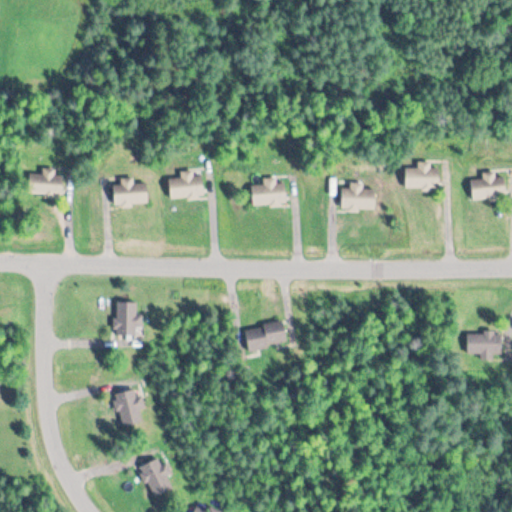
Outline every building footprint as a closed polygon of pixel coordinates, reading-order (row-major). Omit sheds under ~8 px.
[(406,189),(441,189),(441,167),(431,167),(431,162),(418,162),(418,167),(406,167),(406,189)] [(30,171),(30,195),(63,195),(63,175),(55,175),(55,171),(30,171)] [(473,200),(508,197),(506,174),(497,175),(497,172),(482,173),(483,179),(471,180),(473,200)] [(264,185),(253,185),(253,204),(286,204),(286,183),(278,183),(278,178),(264,178),(264,185)] [(135,183),(135,180),(114,181),(114,205),(148,205),(148,183),(135,183)] [(364,185),(342,185),(342,210),(376,210),(376,189),(364,189),(364,185)] [(143,315),(137,315),(137,303),(117,303),(116,335),(142,336),(143,315)] [(245,329),(249,350),(288,342),(283,320),(245,329)] [(467,333),(467,354),(481,354),(481,359),(497,359),(497,333),(467,333)] [(121,427),(145,423),(140,389),(116,393),(121,427)] [(141,465),(152,497),(173,490),(162,458),(141,465)]
